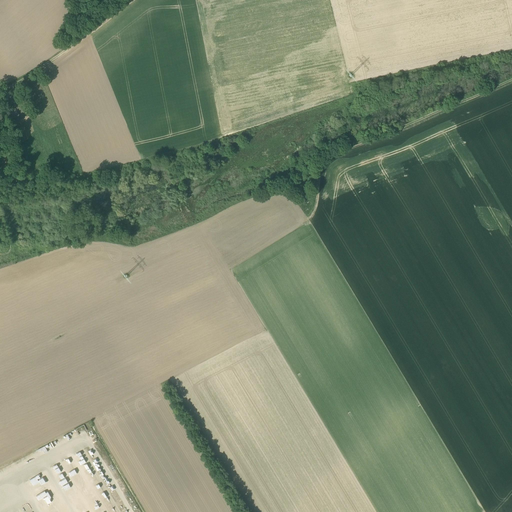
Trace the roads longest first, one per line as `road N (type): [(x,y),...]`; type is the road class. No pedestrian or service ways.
road 1 (track): [(308,218),(321,166),(334,153),(511,79)]
road 2 (track): [(0,89),(129,0)]
